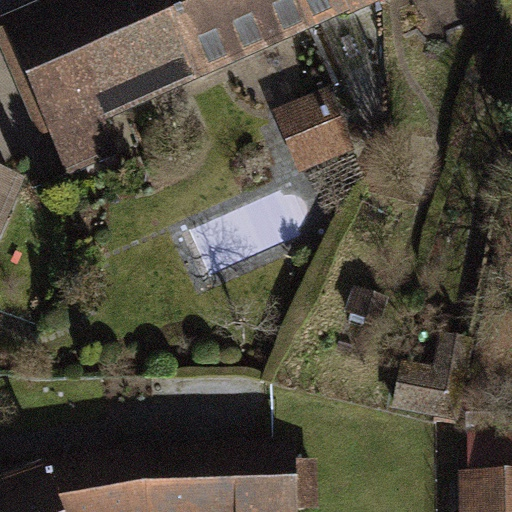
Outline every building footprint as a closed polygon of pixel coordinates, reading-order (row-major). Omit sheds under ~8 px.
[(200,94),(158,0),(75,0),(0,33),(65,181),(115,159),(105,136),(200,94)] [(158,0),(200,94),(354,27),(341,0),(158,0)] [(341,0),(354,27),(415,0),(341,0)] [(357,159),(334,100),(282,120),(305,179),(357,159)] [(0,270),(31,198),(0,184),(0,270)] [(390,305),(355,298),(349,328),(384,335),(390,305)] [(511,511),(511,441),(468,442),(469,493),(459,493),(459,511),(511,511)] [(94,463),(50,479),(61,511),(303,511),(303,454),(148,460),(94,463)] [(0,495),(0,511),(61,511),(50,479),(0,495)]
